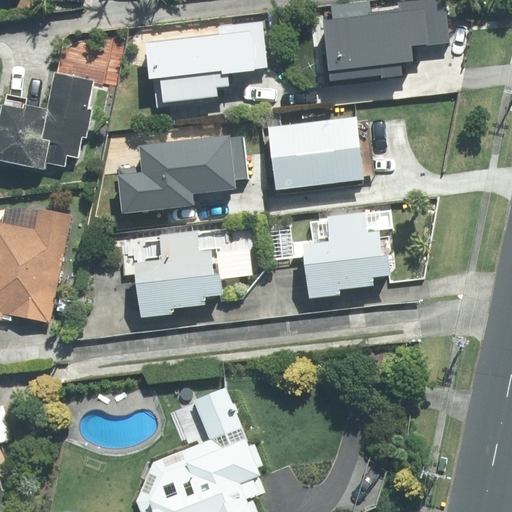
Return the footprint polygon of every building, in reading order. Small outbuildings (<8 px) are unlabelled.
[(424,48),(451,44),(444,1),(312,22),(322,83),(410,69),(409,60),(425,57),(424,48)] [(141,88),(151,87),(152,109),(209,106),(208,97),(221,96),(221,84),(250,82),(248,40),(139,46),(141,88)] [(0,167),(43,173),(63,176),(65,162),(76,163),(79,142),(86,143),(94,84),(48,78),(42,119),(0,113),(0,167)] [(350,124),(262,135),(269,194),(357,183),(350,124)] [(192,200),(228,196),(227,183),(248,181),(243,140),(136,152),(138,168),(118,170),(119,179),(110,180),(114,222),(194,213),(192,200)] [(31,211),(28,231),(0,227),(0,322),(16,325),(48,329),(63,216),(31,211)] [(374,242),(365,243),(361,216),(321,221),(325,249),(298,252),(305,303),(369,294),(367,284),(385,282),(383,264),(377,265),(374,242)] [(133,323),(218,309),(214,284),(252,278),(248,248),(258,247),(256,232),(247,233),(246,226),(121,247),(133,323)] [(256,511),(248,484),(257,481),(223,393),(171,413),(185,453),(151,467),(134,502),(137,511),(256,511)] [(0,511),(5,511),(0,490),(0,449),(14,446),(4,406),(0,406),(0,511)]
